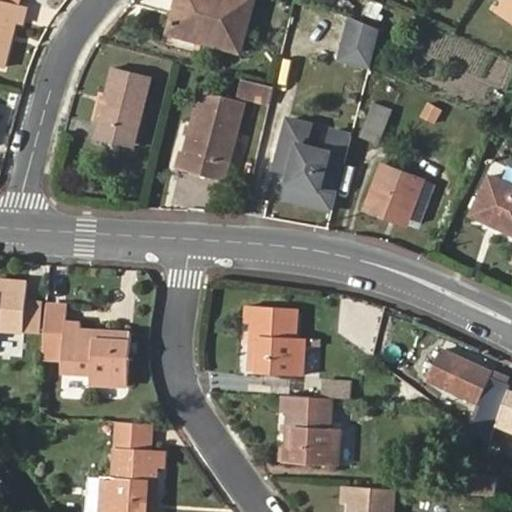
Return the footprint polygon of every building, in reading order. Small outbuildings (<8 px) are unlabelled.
[(208,28),(245,39),(255,0),(180,0),(172,29),(205,39),(208,28)] [(511,0),(499,0),(500,0),(511,8),(511,0)] [(0,67),(13,23),(20,26),(24,9),(17,7),(0,2),(0,67)] [(373,50),(378,29),(350,17),(344,44),(373,50)] [(369,65),(373,50),(344,44),(340,58),(369,65)] [(123,127),(135,130),(149,76),(114,66),(98,120),(94,136),(119,143),(123,127)] [(244,77),(240,93),(272,101),(276,86),(244,77)] [(206,90),(185,170),(224,180),(243,101),(206,90)] [(374,105),(363,136),(380,142),(391,110),(374,105)] [(349,148),(352,135),(334,130),(328,151),(308,145),(313,125),(290,119),(277,168),(293,172),(287,197),(333,210),(349,148)] [(131,146),(135,130),(123,127),(119,143),(131,146)] [(368,208),(408,222),(424,180),(383,165),(368,208)] [(473,215),(511,232),(511,187),(489,177),(473,215)] [(0,328),(24,331),(26,299),(27,281),(12,280),(11,287),(0,286),(0,328)] [(41,301),(26,299),(24,331),(39,331),(41,301)] [(68,305),(47,304),(44,356),(65,358),(65,371),(94,374),(94,383),(128,385),(131,333),(82,329),(82,323),(67,322),(68,305)] [(247,321),(255,322),(252,371),(304,374),(306,339),(298,338),(299,308),(248,305),(247,321)] [(473,430),(491,442),(511,384),(495,377),(497,374),(444,349),(429,379),(481,404),(473,430)] [(353,397),(354,379),(322,378),(322,396),(353,397)] [(334,398),(284,395),(284,412),(291,412),(287,460),(340,463),(342,428),(332,428),(334,398)] [(104,476),(102,511),(155,511),(159,466),(166,467),(166,450),(152,449),(153,425),(116,423),(113,476),(104,476)] [(486,495),(487,476),(464,474),(463,493),(486,495)] [(486,495),(497,495),(498,477),(487,476),(486,495)] [(394,511),(395,490),(345,487),(344,503),(351,503),(350,511),(394,511)]
